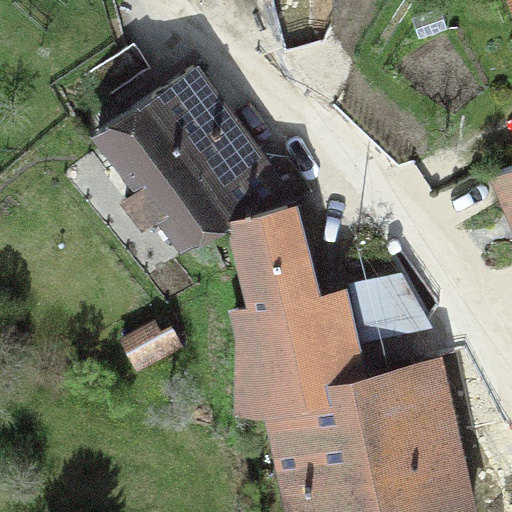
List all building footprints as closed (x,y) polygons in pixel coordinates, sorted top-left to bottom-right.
[(77,80),(94,104),(143,70),(126,46),(77,80)] [(192,64),(150,93),(222,218),(228,214),(235,209),(285,198),(192,64)] [(184,243),(222,218),(150,93),(97,128),(141,186),(124,199),(143,224),(160,211),(184,243)] [(511,164),(495,172),(511,210),(511,164)] [(285,198),(235,209),(228,214),(251,305),(319,289),(315,279),(307,281),(285,198)] [(362,334),(425,321),(398,271),(350,281),(362,334)] [(234,308),(237,405),(267,400),(341,382),(319,289),(251,305),(234,308)] [(179,345),(169,325),(158,330),(153,320),(122,336),(138,366),(179,345)] [(465,511),(471,511),(439,361),(341,382),(267,400),(290,511),(465,511)]
